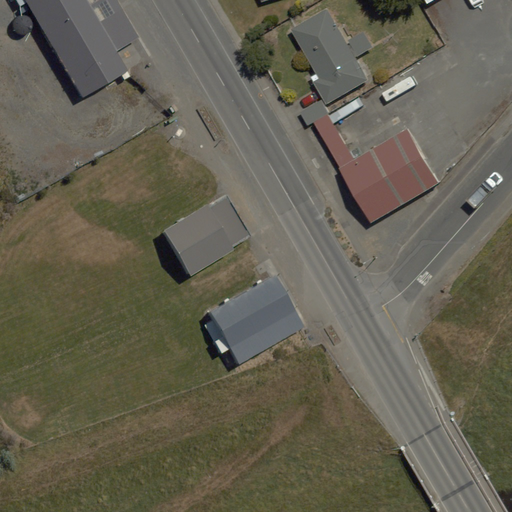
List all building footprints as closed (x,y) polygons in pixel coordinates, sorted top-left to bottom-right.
[(109,88),(57,0),(0,0),(0,6),(64,115),(109,88)] [(335,9),(295,30),(332,100),(372,79),(335,9)] [(431,202),(394,140),(325,181),(362,243),(431,202)] [(234,256),(208,211),(144,248),(171,293),(234,256)] [(293,345),(261,293),(191,335),(223,387),(293,345)]
